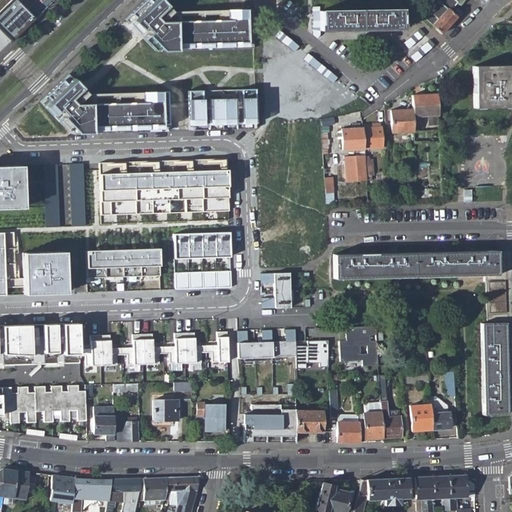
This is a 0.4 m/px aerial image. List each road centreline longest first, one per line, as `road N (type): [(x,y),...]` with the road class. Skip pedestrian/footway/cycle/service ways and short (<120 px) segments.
road 1 (residential): [(0,311),(231,304),(245,290),(237,148),(21,149),(0,128)]
road 2 (residential): [(217,462),(490,453)]
road 3 (residential): [(0,448),(81,460),(217,462)]
road 4 (primary): [(0,119),(127,0)]
road 5 (residential): [(344,227),(511,230)]
road 6 (residential): [(262,0),(365,83)]
